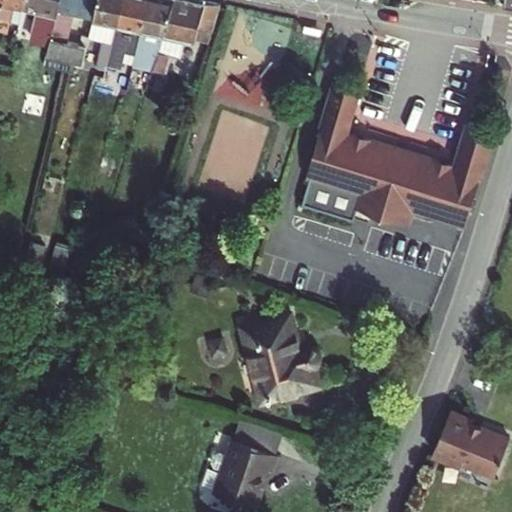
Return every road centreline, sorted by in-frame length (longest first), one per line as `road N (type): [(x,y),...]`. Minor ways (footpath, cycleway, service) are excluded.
road 1 (tertiary): [(384,511),(450,347),(511,148)]
road 2 (tertiary): [(511,31),(325,0)]
